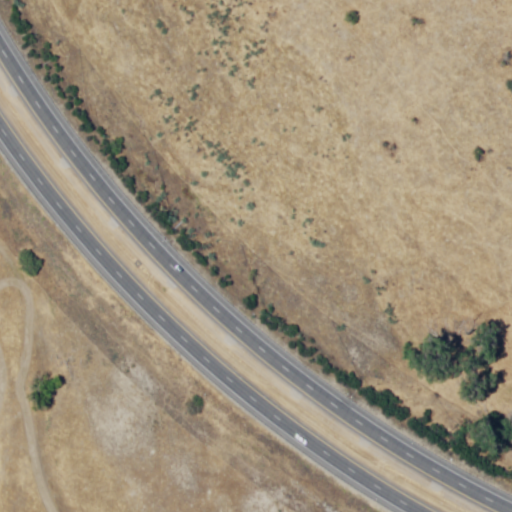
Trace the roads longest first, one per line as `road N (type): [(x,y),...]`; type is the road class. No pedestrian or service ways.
road 1 (motorway): [(511,509),(387,441),(236,326),(121,215),(0,46)]
road 2 (motorway): [(0,123),(79,226),(172,325),(277,411),(435,511)]
road 3 (track): [(0,436),(80,479),(93,511)]
